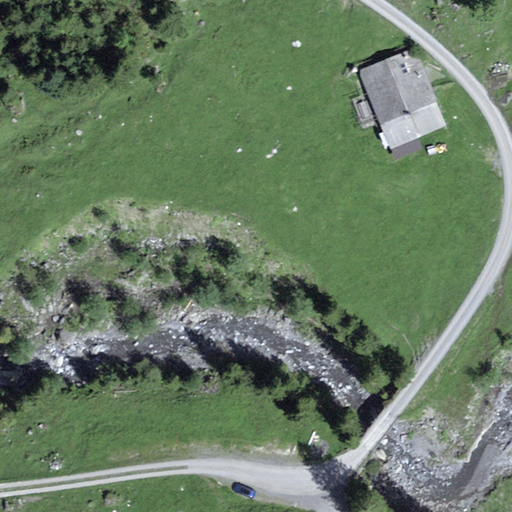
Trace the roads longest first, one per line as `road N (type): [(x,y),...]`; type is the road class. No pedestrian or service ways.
road 1 (track): [(0,490),(184,466),(293,478),(336,473),(412,391),(493,267),(511,211)]
road 2 (track): [(511,169),(497,121),(471,85),(371,0)]
